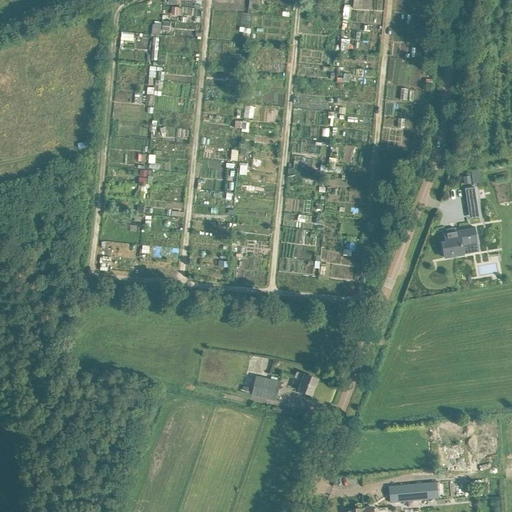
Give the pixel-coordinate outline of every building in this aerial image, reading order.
[(153,20),(149,59),(157,60),(161,21),(153,20)] [(161,30),(170,31),(172,21),(163,20),(161,30)] [(146,104),(153,105),(155,86),(154,86),(156,66),(150,65),(146,104)] [(253,118),(255,105),(245,104),(243,116),(253,118)] [(235,128),(249,129),(250,120),(235,120),(235,128)] [(479,168),(472,169),(474,183),(481,182),(479,168)] [(474,187),(465,188),(468,210),(478,208),(474,187)] [(446,242),(442,243),(445,258),(463,255),(462,246),(474,244),(472,228),(459,230),(444,233),(446,242)] [(132,267),(134,244),(102,241),(100,269),(108,270),(110,257),(126,258),(125,267),(132,267)] [(316,273),(316,260),(289,260),(289,272),(316,273)] [(330,278),(330,264),(319,263),(318,278),(330,278)] [(317,379),(305,374),(304,374),(296,371),(294,378),(302,381),(298,390),(311,395),(317,379)] [(252,394),(266,397),(275,400),(279,382),(270,380),(256,377),(246,374),(242,392),(252,394)] [(437,424),(439,473),(479,471),(477,423),(437,424)] [(396,502),(406,501),(436,498),(434,481),(404,485),(394,486),(396,502)]
